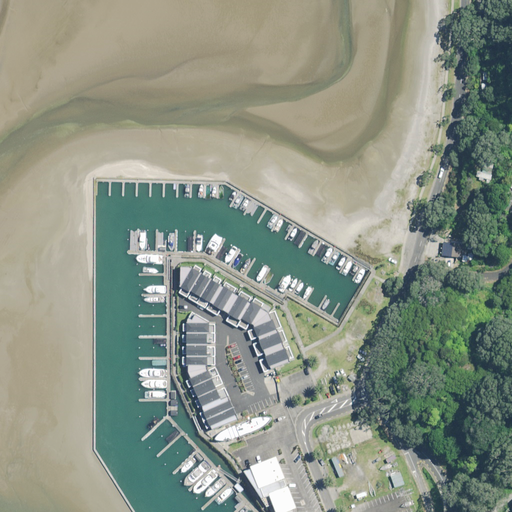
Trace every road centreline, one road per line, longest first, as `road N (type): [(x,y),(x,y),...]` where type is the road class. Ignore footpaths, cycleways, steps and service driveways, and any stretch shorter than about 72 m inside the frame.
road 1 (tertiary): [(412,270),(452,138),(466,0)]
road 2 (unclassified): [(330,511),(303,430),(312,416),(359,399)]
road 3 (tertiary): [(370,384),(412,270)]
